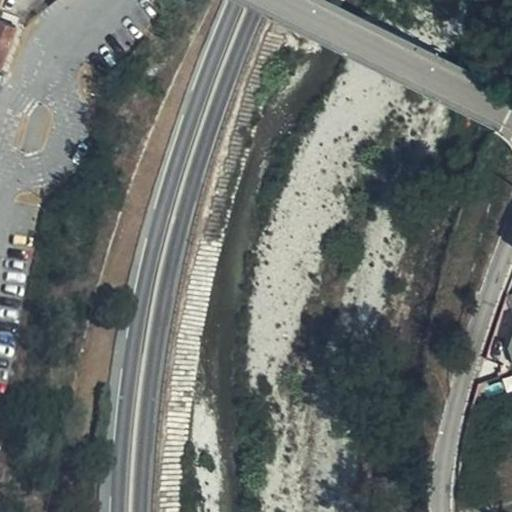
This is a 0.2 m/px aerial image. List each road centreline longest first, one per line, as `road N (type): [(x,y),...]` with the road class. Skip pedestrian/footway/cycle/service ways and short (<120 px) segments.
road 1 (primary): [(235,0),(186,127),(131,315),(117,389),(111,511)]
road 2 (primary): [(139,511),(147,393),(177,230),(259,0)]
road 3 (residential): [(511,246),(461,387),(445,511)]
road 4 (tertiary): [(511,107),(292,0)]
